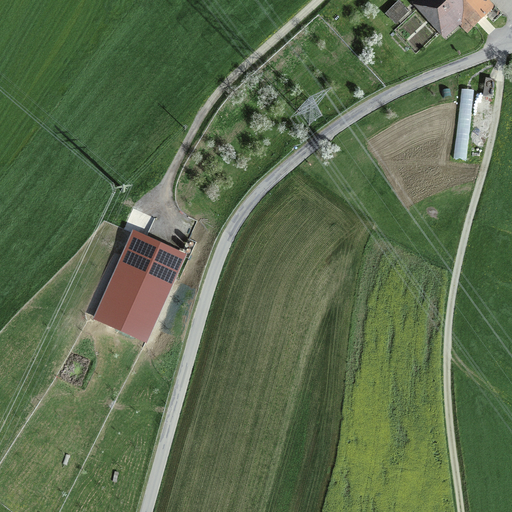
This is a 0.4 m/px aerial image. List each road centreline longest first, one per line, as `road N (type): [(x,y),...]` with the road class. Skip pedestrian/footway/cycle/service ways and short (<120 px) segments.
road 1 (unclassified): [(146,511),(207,290),(251,201),(369,105),(511,47)]
road 2 (track): [(501,49),(446,352),(460,511)]
